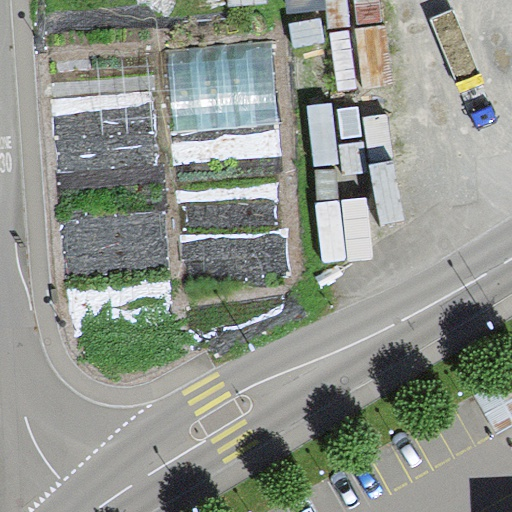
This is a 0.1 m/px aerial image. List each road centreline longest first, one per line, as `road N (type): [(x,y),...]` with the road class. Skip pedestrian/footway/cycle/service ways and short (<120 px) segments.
road 1 (tertiary): [(95,511),(511,253)]
road 2 (residential): [(89,511),(56,472),(11,373)]
road 3 (residential): [(0,232),(11,373)]
